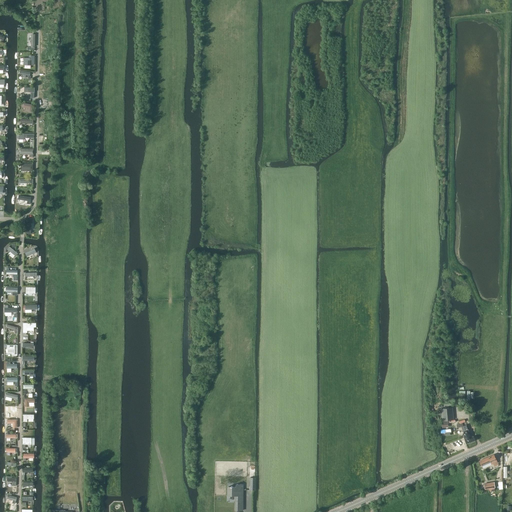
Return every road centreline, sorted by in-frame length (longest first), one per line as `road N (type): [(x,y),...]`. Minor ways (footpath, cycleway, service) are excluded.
road 1 (track): [(402,462),(419,0)]
road 2 (residential): [(18,511),(23,219)]
road 3 (tertiary): [(337,511),(511,435)]
road 4 (residential): [(23,219),(33,206),(36,34)]
